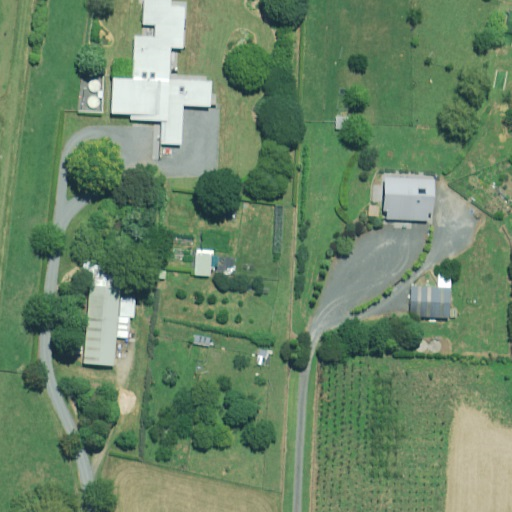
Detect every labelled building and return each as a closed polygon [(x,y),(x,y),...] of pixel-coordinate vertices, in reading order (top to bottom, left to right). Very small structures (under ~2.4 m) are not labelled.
[(183,106),(215,107),(216,92),(209,92),(210,76),(179,75),(180,49),(187,49),(188,1),(172,1),(171,0),(142,0),(142,25),(156,26),(155,38),(135,38),(133,80),(112,79),(110,114),(133,115),(133,121),(162,122),(161,145),(181,145),(183,106)] [(348,119),(334,117),(333,130),(347,132),(348,119)] [(388,213),(388,220),(431,222),(434,181),(384,178),(382,213),(388,213)] [(211,255),(196,254),(194,276),(210,277),(211,255)] [(118,318),(123,265),(84,262),(75,363),(114,367),(116,338),(130,339),(131,319),(118,318)] [(452,276),(439,275),(438,289),(409,287),(408,317),(458,319),(458,306),(451,305),(452,276)] [(136,299),(122,298),(120,317),(135,319),(136,299)] [(211,338),(194,336),(193,345),(210,347),(211,338)]
